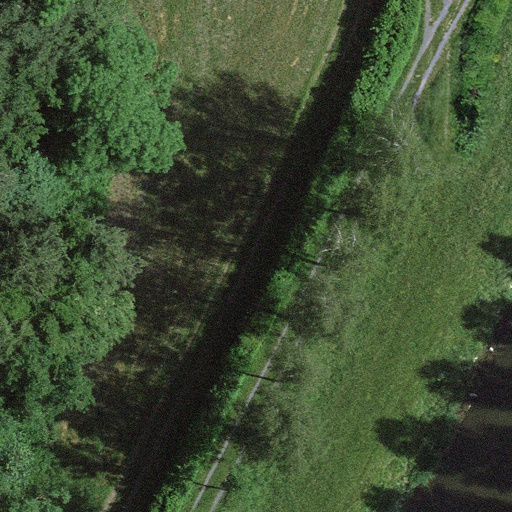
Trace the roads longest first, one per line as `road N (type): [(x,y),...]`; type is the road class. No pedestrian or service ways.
road 1 (track): [(203,511),(452,0)]
road 2 (track): [(129,511),(361,49),(365,0)]
